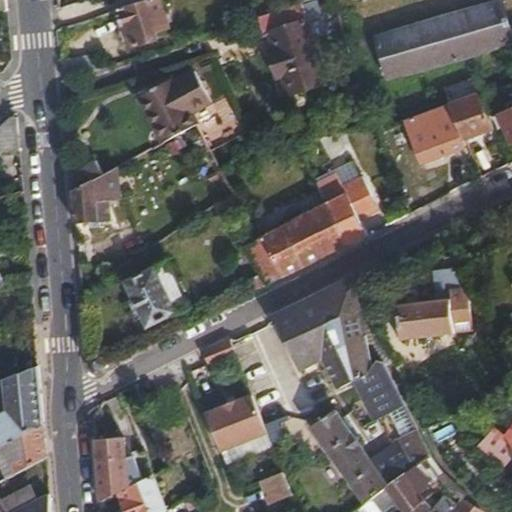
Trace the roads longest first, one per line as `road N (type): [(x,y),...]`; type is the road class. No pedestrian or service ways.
road 1 (residential): [(64,403),(511,180)]
road 2 (secondary): [(40,79),(66,344),(64,403)]
